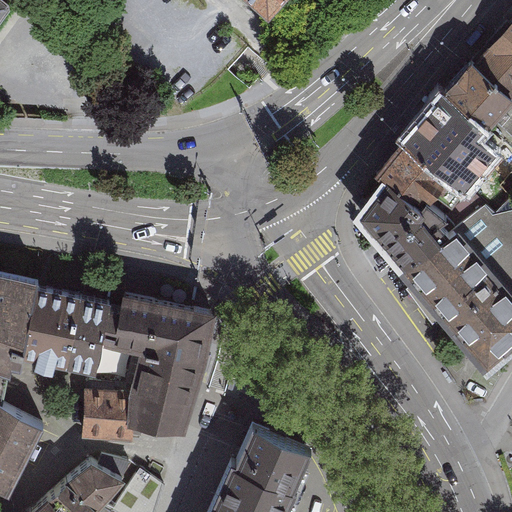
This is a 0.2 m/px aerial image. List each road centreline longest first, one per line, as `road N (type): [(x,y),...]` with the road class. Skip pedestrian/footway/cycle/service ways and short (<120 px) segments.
road 1 (primary): [(442,470),(262,217)]
road 2 (secondary): [(262,217),(328,173),(452,27),(464,0)]
road 3 (primary): [(0,204),(189,230),(262,217)]
road 4 (secondary): [(424,0),(321,91),(229,144)]
road 5 (residential): [(359,511),(312,426),(252,406),(218,425),(203,459)]
road 6 (primary): [(229,144),(123,154),(0,150)]
road 7 (residential): [(8,511),(59,459),(94,449),(139,441),(203,459)]
